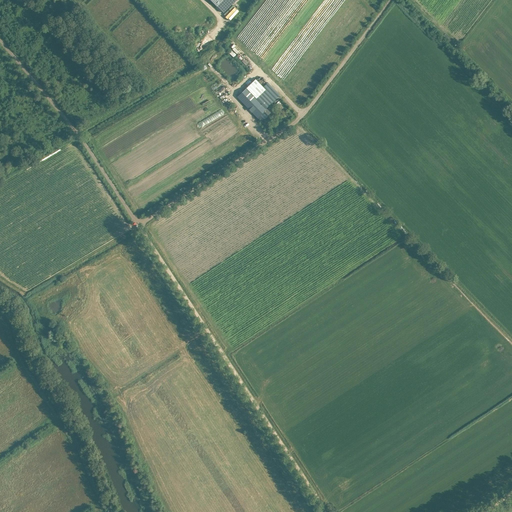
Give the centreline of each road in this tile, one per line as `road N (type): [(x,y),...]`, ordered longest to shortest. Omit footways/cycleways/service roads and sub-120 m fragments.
road 1 (track): [(138,224),(325,511)]
road 2 (track): [(138,224),(293,124),(381,11)]
road 3 (track): [(0,39),(80,136),(138,224)]
